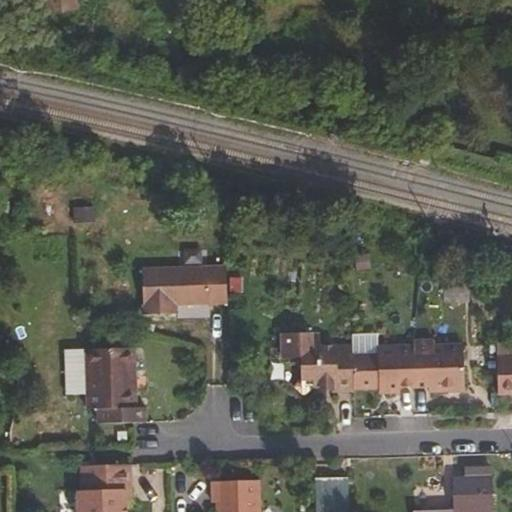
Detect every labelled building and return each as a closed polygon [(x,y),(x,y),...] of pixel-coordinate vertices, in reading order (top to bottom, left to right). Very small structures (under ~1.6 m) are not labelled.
[(71,0),(42,0),(44,9),(73,4),(71,0)] [(176,299),(226,299),(226,260),(143,262),(142,308),(163,309),(163,299),(176,299)] [(163,299),(163,309),(176,309),(176,299),(163,299)] [(327,386),(351,385),(351,382),(350,350),(350,341),(314,342),(307,342),(307,333),(307,326),(272,327),(273,356),(294,355),(294,373),(289,381),(296,388),(302,388),(311,380),(318,380),(328,380),(327,386)] [(350,350),(351,382),(376,382),(376,387),(399,386),(399,381),(426,381),(426,385),(463,385),(461,339),(433,339),(433,336),(411,336),(411,340),(375,341),(375,349),(350,350)] [(511,350),(511,338),(494,339),(495,351),(511,350)] [(96,420),(129,419),(143,419),(143,405),(132,405),(132,346),(82,346),(84,407),(95,407),(96,420)] [(511,350),(495,351),(496,387),(511,386),(511,350)] [(129,485),(129,460),(78,462),(79,491),(74,491),(74,511),(122,511),(123,499),(123,485),(129,485)] [(463,462),(463,472),(487,472),(487,462),(463,462)] [(487,511),(487,472),(463,472),(452,472),(453,502),(413,503),(412,511),(487,511)] [(212,496),(212,511),(253,511),(253,475),(206,476),(206,496),(212,496)] [(311,476),(311,511),(347,511),(347,475),(311,476)]
